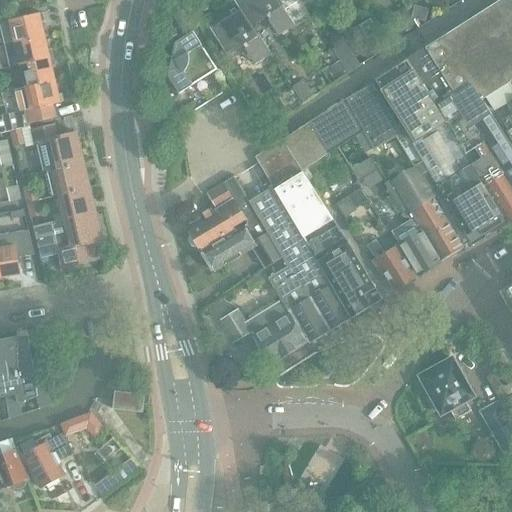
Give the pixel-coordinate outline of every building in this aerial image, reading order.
[(238,11),(238,12),(249,29),(264,20),(275,37),(291,27),(281,12),(272,0),(233,0),(231,1),(238,11)] [(272,0),(281,12),(298,0),(272,0)] [(502,0),(426,49),(407,61),(437,108),(456,95),(466,111),(482,100),(511,82),(511,83),(511,5),(508,0),(502,0)] [(414,6),(411,19),(425,22),(428,10),(414,6)] [(267,56),(249,29),(238,12),(209,31),(226,58),(241,48),(253,66),(267,56)] [(0,24),(0,25),(5,46),(44,37),(39,16),(0,24)] [(364,39),(373,58),(387,48),(370,19),(359,26),(366,38),(364,39)] [(177,95),(215,71),(191,33),(173,44),(166,77),(177,95)] [(10,70),(19,68),(18,66),(49,59),(44,37),(5,46),(10,70)] [(18,66),(19,68),(23,89),(54,81),(49,59),(18,66)] [(340,61),(329,68),(336,78),(346,71),(340,61)] [(505,225),(480,185),(482,184),(465,155),(446,123),(437,108),(407,61),(375,81),(415,143),(411,146),(471,245),(505,225)] [(0,136),(11,134),(11,133),(28,129),(27,125),(54,119),(52,107),(60,105),(54,81),(23,89),(14,91),(19,112),(0,116),(0,136)] [(303,81),(292,88),(301,102),(316,92),(314,88),(310,91),(303,81)] [(370,84),(309,124),(307,125),(325,154),(362,133),(371,148),(398,132),(370,84)] [(456,95),(437,108),(446,123),(465,155),(485,143),(486,142),(466,111),(456,95)] [(511,147),(482,100),(466,111),(486,142),(496,157),(511,184),(511,147)] [(507,133),(510,139),(511,138),(511,105),(508,107),(511,114),(511,116),(502,122),(508,132),(507,133)] [(269,182),(272,188),(301,171),(302,173),(326,157),(306,125),(255,159),(263,173),(269,182)] [(42,174),(46,173),(83,165),(75,135),(56,139),(53,127),(29,133),(28,129),(11,133),(11,134),(14,147),(31,143),(32,146),(35,146),(42,174)] [(0,143),(0,157),(10,155),(7,142),(0,143)] [(506,223),(511,219),(511,187),(485,143),(465,155),(482,184),(506,223)] [(13,167),(10,155),(0,157),(0,168),(0,170),(13,167)] [(359,183),(376,173),(367,159),(351,169),(359,183)] [(53,197),(58,196),(89,189),(83,165),(46,173),(43,177),(48,195),(53,197)] [(272,188),(273,189),(314,258),(351,319),(370,307),(334,248),(321,255),(309,236),(334,221),(302,173),(301,171),(272,188)] [(263,173),(257,177),(262,186),(269,182),(263,173)] [(393,178),(383,184),(387,191),(386,195),(393,196),(403,213),(401,219),(408,220),(416,234),(421,230),(441,263),(463,250),(417,173),(397,185),(393,178)] [(198,246),(202,252),(203,252),(258,219),(249,203),(233,178),(206,195),(219,215),(190,233),(192,236),(190,241),(193,246),(198,246)] [(9,204),(20,201),(17,188),(5,190),(9,204)] [(24,190),(27,203),(37,201),(34,188),(24,190)] [(58,196),(64,219),(94,212),(89,189),(58,196)] [(249,203),(258,219),(282,260),(282,261),(287,269),(268,280),(273,288),(306,343),(305,343),(307,346),(351,319),(314,258),(273,189),(249,203)] [(360,190),(348,197),(355,208),(367,201),(360,190)] [(40,217),(37,201),(27,203),(30,219),(40,217)] [(9,213),(11,221),(24,218),(22,210),(9,213)] [(102,241),(94,212),(64,219),(32,227),(39,258),(57,253),(61,268),(95,260),(91,244),(102,241)] [(266,270),(282,261),(282,260),(258,219),(203,252),(202,252),(215,273),(253,250),(266,270)] [(408,239),(398,245),(418,277),(441,263),(421,230),(416,234),(408,239)] [(0,278),(18,275),(16,258),(32,256),(27,231),(0,236),(0,278)] [(394,292),(415,279),(396,247),(384,254),(376,241),(366,247),(375,260),(371,262),(380,277),(384,276),(394,292)] [(511,284),(499,292),(511,314),(511,284)] [(270,365),(305,343),(306,343),(273,288),(262,295),(269,308),(245,323),(236,311),(220,321),(234,344),(251,334),(270,365)] [(47,333),(36,335),(38,347),(49,346),(47,333)] [(19,404),(36,398),(27,340),(16,342),(16,339),(0,341),(0,398),(17,396),(19,404)] [(465,401),(472,397),(451,360),(432,371),(431,368),(421,373),(423,376),(420,378),(430,396),(425,399),(433,413),(438,410),(441,415),(449,410),(455,421),(471,412),(465,401)] [(148,406),(149,397),(115,393),(113,411),(142,414),(143,406),(148,406)] [(507,459),(511,456),(511,434),(496,405),(480,414),(492,435),(493,435),(507,459)] [(91,413),(60,425),(65,437),(86,429),(94,439),(105,429),(91,413)] [(56,463),(71,455),(60,436),(21,457),(39,491),(44,488),(45,489),(52,485),(53,483),(64,477),(56,463)] [(0,457),(0,491),(11,487),(13,490),(16,490),(25,487),(25,485),(24,483),(27,482),(17,452),(0,457)]
